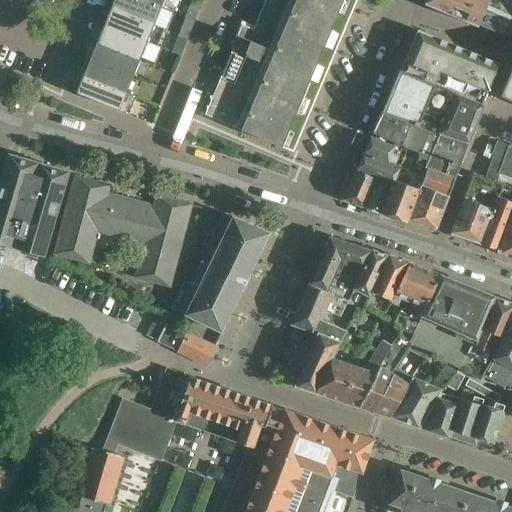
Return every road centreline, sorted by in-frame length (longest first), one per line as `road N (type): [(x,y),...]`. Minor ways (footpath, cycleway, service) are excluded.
road 1 (residential): [(391,431),(240,383),(311,202)]
road 2 (residential): [(311,202),(398,0)]
road 3 (residential): [(148,158),(218,0)]
road 4 (residential): [(435,248),(487,112),(511,121)]
road 5 (unclassified): [(311,202),(148,158)]
road 6 (unclassified): [(148,158),(0,115)]
road 7 (unclassified): [(311,202),(435,248)]
road 8 (residential): [(511,472),(391,431)]
